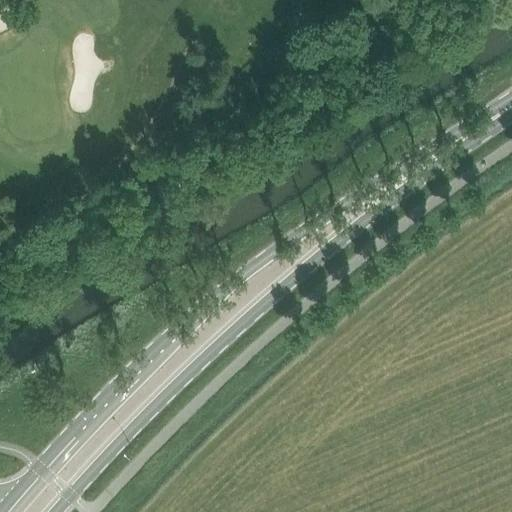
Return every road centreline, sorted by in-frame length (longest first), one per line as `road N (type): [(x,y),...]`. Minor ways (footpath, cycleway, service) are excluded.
road 1 (secondary): [(511,103),(381,179),(230,283),(112,390),(0,511)]
road 2 (secondary): [(57,511),(259,308),(511,107)]
